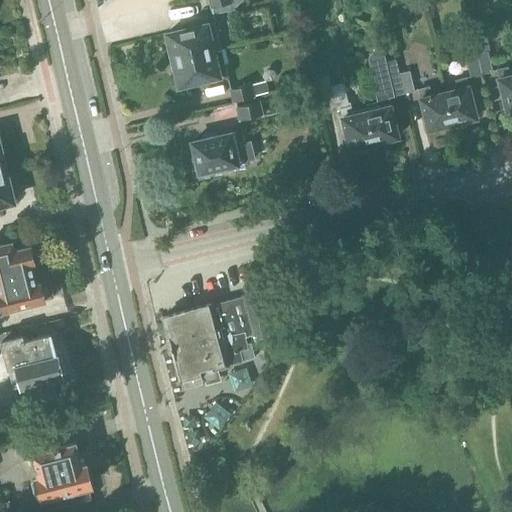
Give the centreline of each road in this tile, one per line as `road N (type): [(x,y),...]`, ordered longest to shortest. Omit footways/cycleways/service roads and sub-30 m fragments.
road 1 (residential): [(109,272),(511,163)]
road 2 (secondary): [(109,272),(48,0)]
road 3 (secondary): [(175,511),(109,272)]
